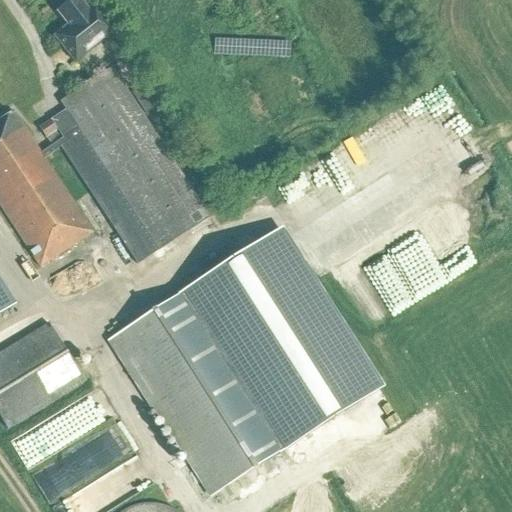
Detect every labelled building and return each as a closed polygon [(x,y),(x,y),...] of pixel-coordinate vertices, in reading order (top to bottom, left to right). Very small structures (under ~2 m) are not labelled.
[(73,0),(56,14),(67,28),(54,38),(78,69),(118,36),(95,8),(88,13),(77,0),(73,0)] [(217,0),(229,16),(237,10),(246,23),(261,12),(251,0),(217,0)] [(511,73),(493,45),(478,55),(511,105),(511,104),(511,73)] [(137,266),(209,218),(112,70),(59,104),(65,112),(50,121),(63,140),(40,155),(13,113),(0,121),(0,208),(39,269),(92,234),(43,160),(60,149),(137,266)] [(394,190),(394,189),(505,133),(476,77),(313,160),(336,205),(352,197),(357,209),(394,190)] [(155,107),(142,87),(130,95),(143,115),(155,107)] [(48,125),(36,132),(42,140),(54,133),(48,125)] [(457,187),(477,174),(464,156),(444,170),(457,187)] [(277,234),(108,344),(156,419),(159,417),(211,499),(378,390),(277,234)] [(0,315),(14,307),(0,284),(0,315)] [(0,421),(6,432),(84,384),(47,325),(0,353),(0,421)] [(33,435),(50,462),(112,422),(95,396),(33,435)] [(134,458),(70,495),(79,511),(95,511),(148,482),(134,458)] [(178,511),(175,510),(167,505),(159,503),(150,502),(141,502),(133,504),(125,507),(117,511),(178,511)]
